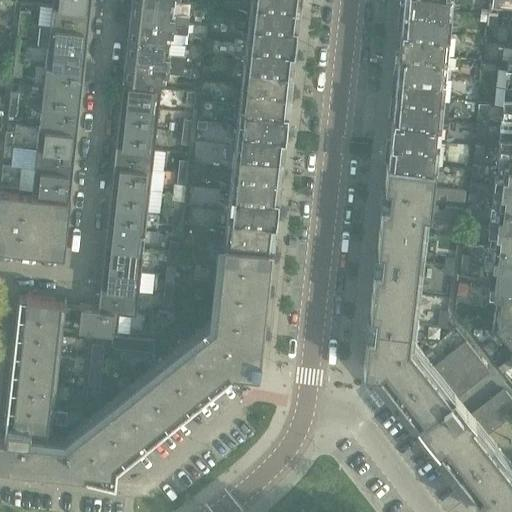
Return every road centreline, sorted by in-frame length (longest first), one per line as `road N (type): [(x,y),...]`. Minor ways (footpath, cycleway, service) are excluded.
road 1 (tertiary): [(302,405),(351,0)]
road 2 (residential): [(0,267),(71,273),(82,264),(112,0)]
road 3 (residential): [(0,475),(131,491),(244,406)]
road 4 (residential): [(302,405),(365,427),(428,511)]
road 5 (tertiary): [(222,511),(277,465),(302,405)]
